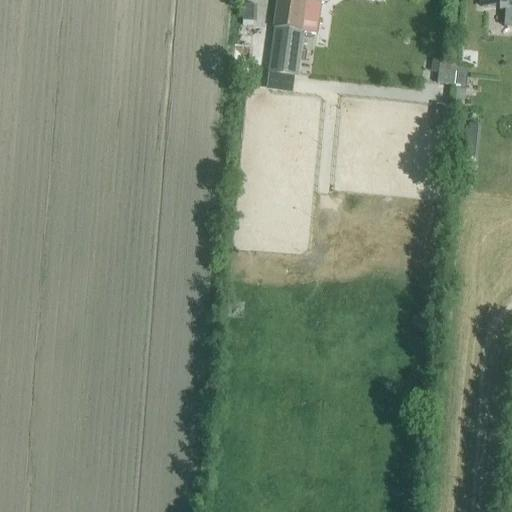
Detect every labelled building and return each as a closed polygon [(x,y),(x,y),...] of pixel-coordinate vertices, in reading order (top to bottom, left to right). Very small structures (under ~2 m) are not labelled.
[(317,35),(321,5),(290,0),(279,0),(268,75),(295,79),(302,33),(317,35)] [(511,0),(480,0),(480,9),(511,11),(511,0)] [(255,24),(255,8),(243,8),(243,24),(255,24)] [(454,86),(457,63),(441,61),(438,84),(454,86)] [(452,132),(454,108),(437,106),(435,131),(452,132)] [(470,126),(466,155),(476,157),(480,127),(470,126)]
